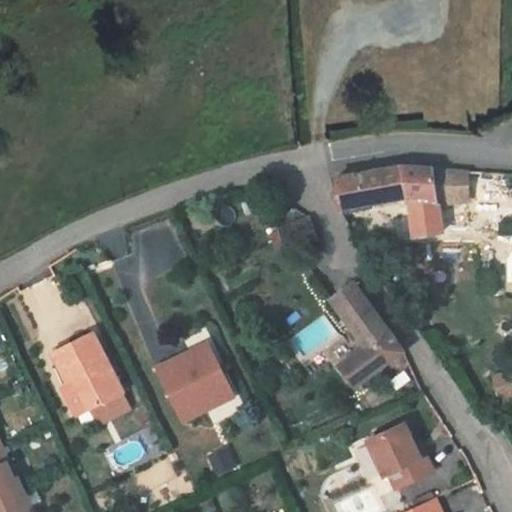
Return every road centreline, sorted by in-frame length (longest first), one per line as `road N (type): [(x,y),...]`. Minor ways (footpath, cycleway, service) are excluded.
road 1 (residential): [(298,164),(323,223),(412,341),(511,499)]
road 2 (residential): [(0,279),(100,224),(192,189),(298,164)]
road 3 (unclassified): [(388,151),(511,158)]
